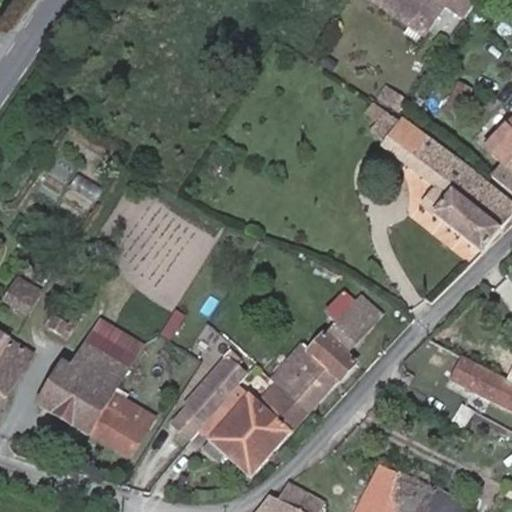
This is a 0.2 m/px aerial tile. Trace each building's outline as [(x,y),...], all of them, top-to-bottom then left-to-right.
[(385,5),(427,36),(445,9),(449,10),(456,0),(374,0),(372,4),(381,10),(385,5)] [(424,40),(427,36),(385,5),(381,10),(424,40)] [(325,55),(323,59),(337,70),(340,65),(325,55)] [(337,70),(323,59),(318,64),(333,75),(337,70)] [(455,117),(471,91),(474,93),(478,87),(462,77),(459,82),(462,88),(447,112),(455,117)] [(399,117),(402,112),(409,103),(385,88),(377,100),(399,117)] [(423,208),(482,255),(511,217),(511,208),(462,171),(464,167),(404,121),(401,126),(385,115),(370,135),(386,146),(384,149),(436,191),(423,208)] [(511,192),(511,121),(484,151),(488,155),(479,165),(511,192)] [(27,318),(42,295),(19,280),(3,304),(27,318)] [(337,327),(311,356),(316,360),(339,382),(342,384),(358,366),(347,356),(383,317),(363,298),(357,305),(346,295),(327,317),(337,327)] [(44,329),(69,345),(77,331),(53,317),(44,329)] [(115,396),(144,352),(102,324),(73,369),(65,364),(39,406),(88,438),(90,435),(132,460),(155,421),(115,396)] [(0,412),(33,356),(0,336),(0,412)] [(277,384),(310,414),(339,382),(316,360),(311,356),(292,339),(263,371),(272,379),(277,384)] [(252,479),(310,414),(277,384),(259,405),(253,400),(246,393),(255,383),(229,360),(186,408),(200,420),(185,437),(202,452),(204,450),(218,463),(226,455),(252,479)] [(511,383),(463,360),(451,384),(511,414),(511,383)] [(272,379),(253,400),(259,405),(277,384),(272,379)] [(356,511),(404,511),(419,485),(401,476),(400,479),(379,468),(356,511)] [(425,511),(436,493),(419,485),(404,511),(425,511)] [(271,501),(265,506),(260,511),(319,511),(324,504),(293,486),(279,507),(271,501)] [(465,511),(470,504),(440,487),(436,493),(425,511),(465,511)]
